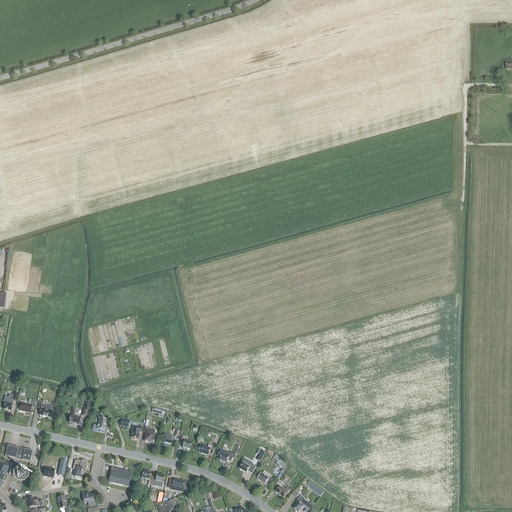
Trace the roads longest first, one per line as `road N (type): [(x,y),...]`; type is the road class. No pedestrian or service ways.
road 1 (unclassified): [(0,77),(254,0)]
road 2 (tertiary): [(270,511),(199,471),(98,446)]
road 3 (track): [(122,452),(84,363),(83,329)]
